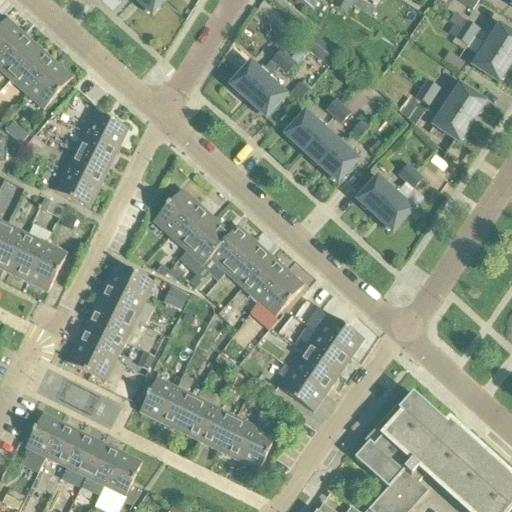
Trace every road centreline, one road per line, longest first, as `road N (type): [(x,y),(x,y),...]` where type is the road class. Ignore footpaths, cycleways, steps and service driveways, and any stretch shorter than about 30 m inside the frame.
road 1 (residential): [(161,121),(66,311),(40,337),(0,418)]
road 2 (residential): [(401,331),(161,121)]
road 3 (residential): [(272,511),(401,331)]
road 4 (residential): [(511,176),(401,331)]
road 5 (residential): [(161,121),(28,0)]
road 6 (residential): [(511,432),(401,331)]
road 7 (residential): [(161,121),(236,0)]
